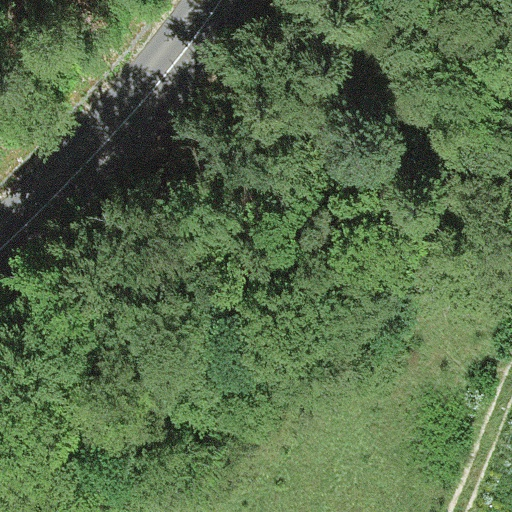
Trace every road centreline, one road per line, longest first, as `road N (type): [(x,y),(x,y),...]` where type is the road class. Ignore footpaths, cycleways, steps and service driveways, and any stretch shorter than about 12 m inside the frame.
road 1 (tertiary): [(216,0),(196,36),(0,247)]
road 2 (track): [(511,391),(458,511)]
